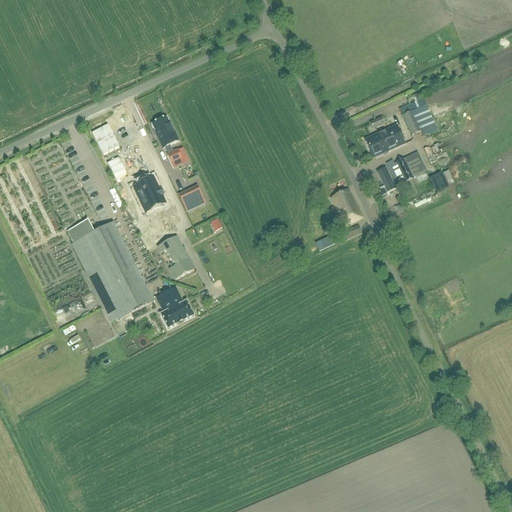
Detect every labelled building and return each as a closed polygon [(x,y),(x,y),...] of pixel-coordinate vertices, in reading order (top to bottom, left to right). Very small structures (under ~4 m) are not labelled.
[(423,101),(399,112),(411,138),(421,133),(423,137),(437,131),(423,101)] [(375,124),(377,130),(384,127),(381,119),(369,125),(369,126),(375,124)] [(173,155),(170,147),(178,143),(171,127),(170,127),(166,120),(152,127),(156,134),(155,135),(163,151),(164,150),(168,157),(174,170),(183,165),(177,153),(173,155)] [(372,132),(377,130),(375,124),(369,126),(372,132)] [(107,127),(91,135),(101,157),(118,149),(107,127)] [(396,151),(405,147),(398,130),(381,137),(386,148),(393,145),(396,151)] [(405,148),(405,147),(396,151),(393,145),(386,148),(381,137),(366,143),(374,161),(405,148)] [(427,159),(432,157),(428,149),(423,151),(427,159)] [(404,182),(404,183),(412,179),(426,172),(417,154),(404,161),(394,166),(392,163),(385,166),(387,169),(395,186),(404,182)] [(70,165),(92,213),(100,210),(78,162),(70,165)] [(395,186),(387,169),(377,174),(384,188),(380,190),(381,192),(379,193),(382,198),(384,197),(388,195),(387,194),(397,190),(395,186)] [(440,173),(429,179),(436,193),(447,188),(440,173)] [(425,175),(416,180),(418,184),(427,180),(425,175)] [(165,205),(161,198),(162,197),(160,192),(159,192),(153,180),(144,184),(142,184),(142,185),(134,189),(146,214),(165,205)] [(204,206),(196,189),(178,198),(186,214),(204,206)] [(122,191),(114,196),(121,208),(129,203),(122,191)] [(356,210),(348,192),(331,200),(338,215),(337,215),(343,229),(362,220),(357,209),(356,210)] [(93,235),(87,223),(67,234),(73,245),(71,246),(111,326),(141,311),(153,305),(112,225),(93,235)] [(357,229),(340,236),(343,244),(360,236),(357,229)] [(331,236),(315,244),(318,252),(335,244),(331,236)] [(193,272),(175,239),(157,250),(160,255),(165,253),(171,265),(169,267),(171,270),(169,271),(175,282),(193,272)] [(205,246),(193,252),(203,275),(216,269),(205,246)] [(183,305),(175,290),(157,300),(164,315),(160,317),(168,331),(194,318),(186,303),(183,305)]
